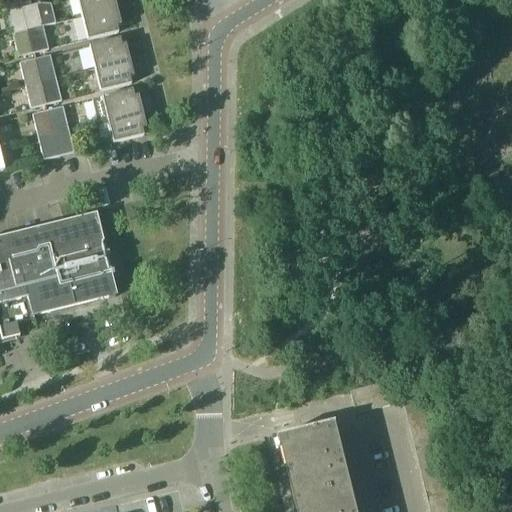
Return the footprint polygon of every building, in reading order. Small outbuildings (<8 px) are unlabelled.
[(75,0),(69,2),(73,17),(80,15),(81,19),(117,10),(114,0),(75,0)] [(50,5),(39,5),(21,9),(27,32),(43,28),(55,25),(50,5)] [(27,32),(21,9),(6,13),(12,36),(27,32)] [(117,10),(81,19),(87,42),(118,34),(117,27),(120,26),(117,10)] [(43,28),(27,32),(33,55),(49,51),(43,28)] [(27,32),(12,36),(17,59),(33,55),(27,32)] [(89,47),(94,71),(129,62),(125,45),(121,47),(120,40),(89,47)] [(40,84),(56,80),(50,57),(34,61),(40,84)] [(19,65),(25,88),(40,84),(34,61),(19,65)] [(129,62),(94,71),(100,93),(131,86),(129,79),(133,78),(129,62)] [(40,84),(45,107),(61,103),(56,80),(40,84)] [(40,84),(25,88),(30,111),(45,107),(40,84)] [(98,124),(107,122),(142,114),(138,97),(134,99),(132,92),(92,101),(98,124)] [(261,105),(262,117),(281,114),(279,102),(261,105)] [(52,136),(68,132),(63,109),(47,113),(52,136)] [(32,116),(37,139),(52,136),(47,113),(32,116)] [(101,144),(112,141),(113,145),(144,137),(142,130),(146,129),(142,114),(107,122),(108,125),(97,128),(101,144)] [(52,136),(58,158),(74,154),(68,132),(52,136)] [(52,136),(37,139),(43,162),(58,158),(52,136)] [(0,339),(1,339),(1,341),(19,336),(16,325),(34,320),(33,317),(116,296),(96,215),(93,215),(0,238),(0,339)] [(386,383),(392,405),(403,403),(403,402),(397,379),(386,383)] [(392,405),(386,383),(374,386),(380,408),(392,405)] [(380,408),(374,386),(362,388),(368,411),(380,408)] [(368,411),(362,388),(350,391),(356,414),(368,411)] [(403,402),(403,403),(406,414),(429,408),(426,396),(403,402)] [(432,420),(429,408),(406,414),(408,426),(432,420)] [(408,426),(411,437),(435,431),(432,420),(408,426)] [(334,424),(276,438),(276,439),(281,438),(296,498),(347,486),(332,425),(334,425),(334,424)] [(438,443),(435,431),(411,437),(414,449),(438,443)] [(441,455),(438,443),(414,449),(417,460),(441,455)] [(417,460),(420,472),(443,466),(441,455),(417,460)] [(446,478),(443,466),(420,472),(423,483),(446,478)] [(423,483),(425,495),(449,489),(446,478),(423,483)] [(353,511),(347,486),(296,498),(299,511),(353,511)] [(452,501),(449,489),(425,495),(428,506),(452,501)] [(428,506),(429,511),(454,511),(452,501),(428,506)]
